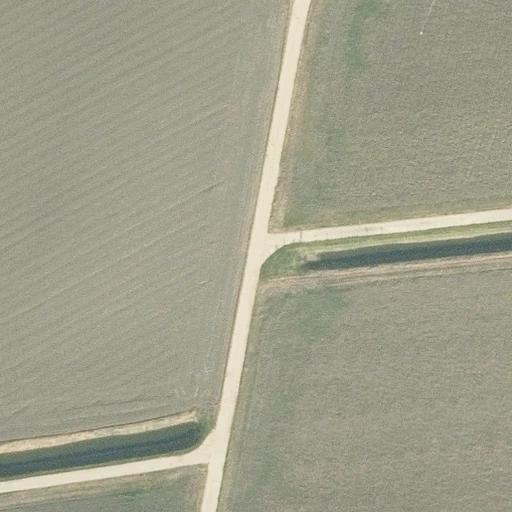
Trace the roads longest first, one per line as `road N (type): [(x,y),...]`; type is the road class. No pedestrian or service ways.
road 1 (track): [(304,0),(220,444),(188,459),(0,488)]
road 2 (track): [(256,240),(511,213)]
